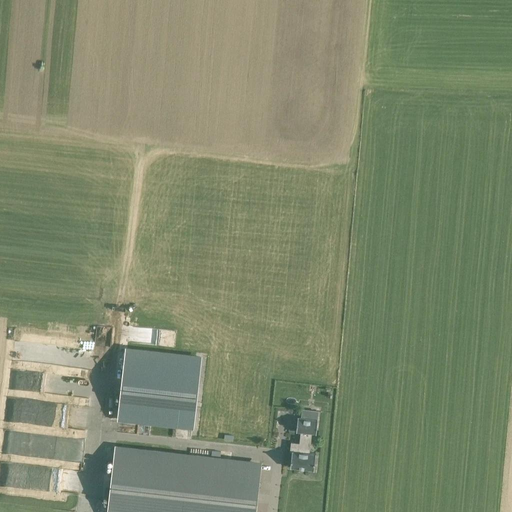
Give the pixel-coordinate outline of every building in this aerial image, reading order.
[(120,404),(119,418),(145,421),(193,426),(201,357),(127,349),(120,404)] [(9,401),(6,421),(31,424),(32,416),(27,415),(28,403),(9,401)] [(301,432),(299,450),(310,451),(312,433),(316,433),(318,419),(298,417),(296,431),(301,432)] [(254,511),(260,464),(115,448),(108,511),(254,511)] [(310,451),(299,450),(299,451),(292,451),(290,467),(314,469),(316,453),(310,453),(310,451)]
